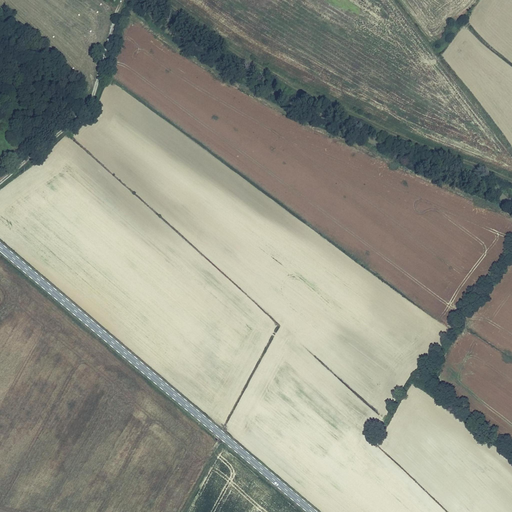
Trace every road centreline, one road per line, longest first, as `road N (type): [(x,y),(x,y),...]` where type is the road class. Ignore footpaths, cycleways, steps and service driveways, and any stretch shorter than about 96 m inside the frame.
road 1 (secondary): [(312,511),(0,247)]
road 2 (track): [(158,0),(300,90),(511,180)]
road 3 (track): [(0,182),(56,138),(92,94),(122,0)]
